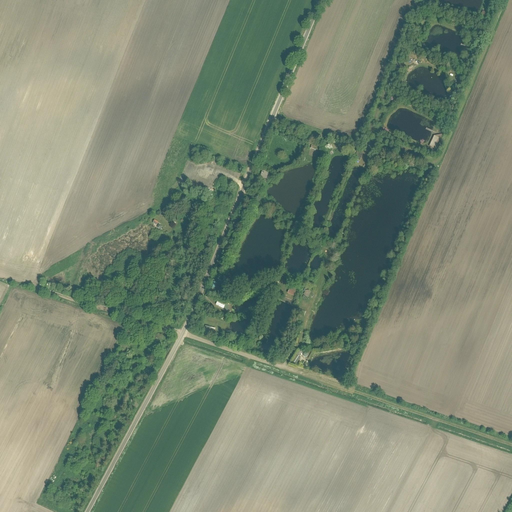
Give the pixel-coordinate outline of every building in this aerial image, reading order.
[(436,150),(442,137),(436,134),(430,147),(436,150)] [(261,178),(268,181),(271,174),(264,171),(261,178)] [(289,294),(295,297),(299,290),(292,287),(289,294)] [(217,306),(225,309),(227,303),(218,301),(217,306)] [(293,313),(302,316),(304,311),(295,308),(293,313)]
